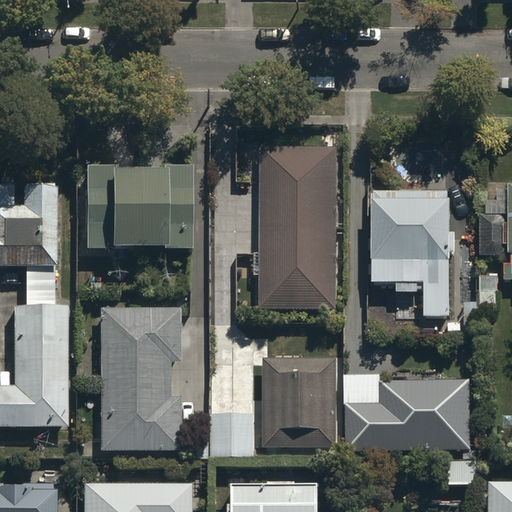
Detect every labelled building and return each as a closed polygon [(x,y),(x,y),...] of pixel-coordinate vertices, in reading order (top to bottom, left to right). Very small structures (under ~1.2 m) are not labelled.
[(337,157),(261,157),(262,319),(337,319),(337,157)] [(115,177),(86,177),(86,194),(77,194),(77,257),(85,257),(85,260),(112,260),(112,264),(167,264),(167,261),(192,261),(192,178),(164,178),(164,186),(115,186),(115,177)] [(507,222),(486,222),(479,222),(479,263),(508,263),(508,265),(510,266),(510,268),(503,268),(503,289),(511,289),(511,195),(508,196),(508,198),(507,222)] [(0,279),(27,280),(56,280),(57,200),(22,200),(22,218),(13,218),(14,196),(0,196),(0,279)] [(375,211),(372,211),(372,294),(396,294),(396,300),(414,300),(414,305),(418,305),(418,325),(447,325),(447,337),(461,338),(461,326),(450,326),(451,266),(456,266),(456,243),(474,243),(474,211),(448,211),(448,199),(426,199),(426,201),(389,201),(389,196),(375,196),(375,211)] [(498,279),(480,279),(480,325),(497,325),(497,319),(499,319),(499,298),(498,298),(498,279)] [(56,280),(27,280),(27,313),(14,312),(12,397),(0,397),(0,435),(67,437),(69,311),(55,310),(56,280)] [(181,316),(99,316),(101,460),(182,459),(181,405),(172,405),(171,371),(182,371),(181,316)] [(335,357),(261,357),(261,446),(335,445),(335,357)] [(377,371),(341,371),(341,401),(344,401),(344,448),(461,448),(461,455),(474,455),(474,446),(467,446),(467,378),(377,378),(377,371)] [(255,411),(212,412),(212,457),(255,456),(255,411)] [(251,485),(229,485),(229,511),(315,511),(315,480),(309,480),(309,485),(293,485),(293,482),(251,482),(251,485)] [(511,511),(511,480),(487,480),(486,511),(511,511)] [(53,492),(0,491),(0,511),(56,511),(56,507),(53,507),(53,492)] [(191,511),(191,492),(84,491),(83,511),(191,511)]
